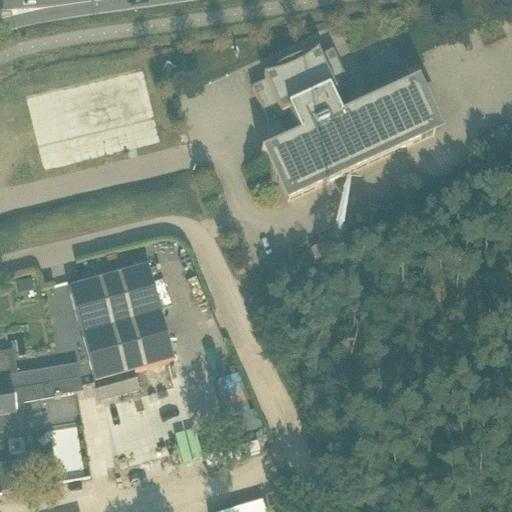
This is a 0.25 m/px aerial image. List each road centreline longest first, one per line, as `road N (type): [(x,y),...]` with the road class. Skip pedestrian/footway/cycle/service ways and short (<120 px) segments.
road 1 (residential): [(255,373),(205,246),(187,225),(166,221),(0,263)]
road 2 (unknown): [(151,511),(219,498),(258,480),(293,448)]
road 3 (residential): [(255,373),(325,511)]
